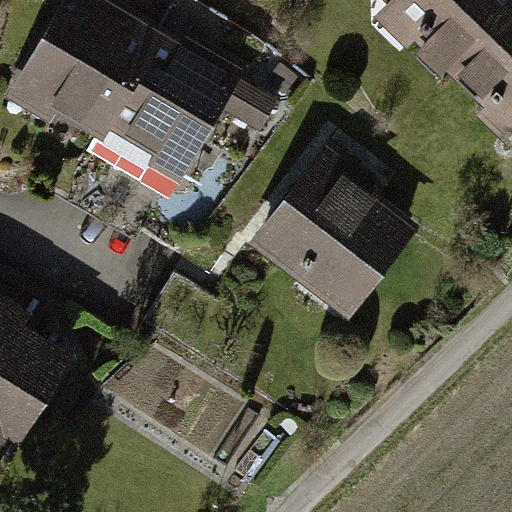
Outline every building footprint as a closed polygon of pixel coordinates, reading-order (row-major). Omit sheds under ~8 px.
[(150,24),(109,0),(57,0),(8,84),(88,130),(150,24)] [(383,0),(370,15),(441,78),(511,0),(383,0)] [(511,0),(441,78),(509,139),(511,135),(511,0)] [(230,70),(150,24),(88,130),(168,177),(230,70)] [(349,165),(317,143),(243,250),(344,320),(405,232),(336,183),(349,165)] [(0,439),(5,443),(58,360),(13,330),(26,311),(0,294),(0,439)]
